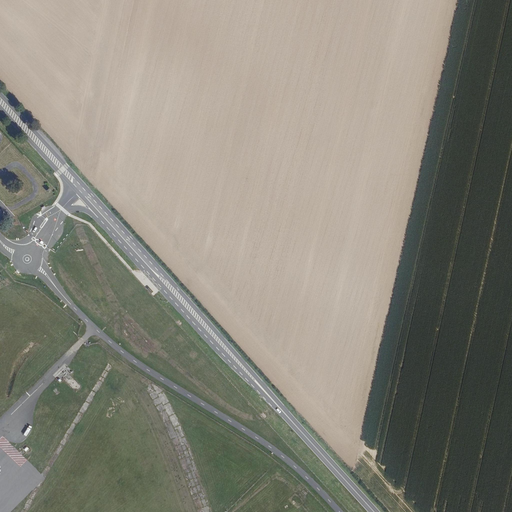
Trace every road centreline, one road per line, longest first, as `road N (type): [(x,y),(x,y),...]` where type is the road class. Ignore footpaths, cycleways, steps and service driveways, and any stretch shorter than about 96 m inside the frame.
road 1 (primary): [(298,427),(0,93)]
road 2 (primary): [(0,106),(298,427)]
